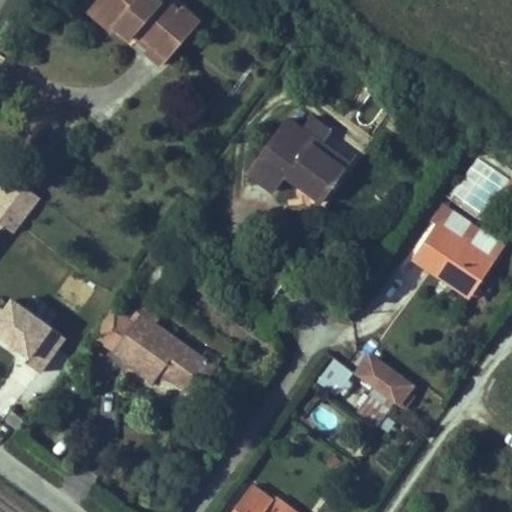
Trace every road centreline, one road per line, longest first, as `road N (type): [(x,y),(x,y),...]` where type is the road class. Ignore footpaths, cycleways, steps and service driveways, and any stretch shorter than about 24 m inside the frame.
road 1 (unknown): [(186,511),(326,319)]
road 2 (residential): [(511,323),(388,511)]
